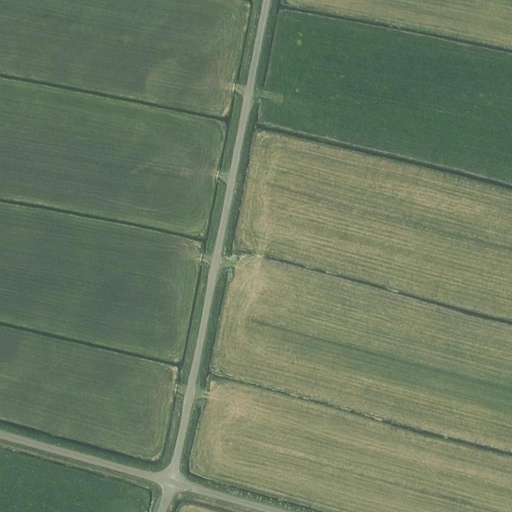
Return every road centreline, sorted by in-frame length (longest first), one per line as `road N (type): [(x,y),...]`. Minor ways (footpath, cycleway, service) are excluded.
road 1 (unclassified): [(171,483),(266,0)]
road 2 (unclassified): [(171,483),(0,435)]
